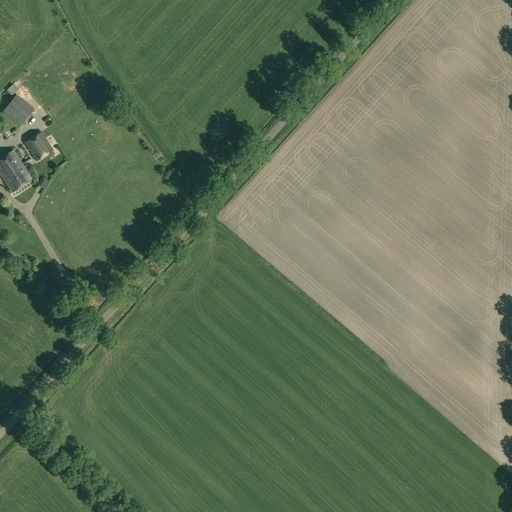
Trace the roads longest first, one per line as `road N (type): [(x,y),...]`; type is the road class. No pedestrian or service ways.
road 1 (unclassified): [(0,438),(397,0)]
road 2 (track): [(25,410),(114,511)]
